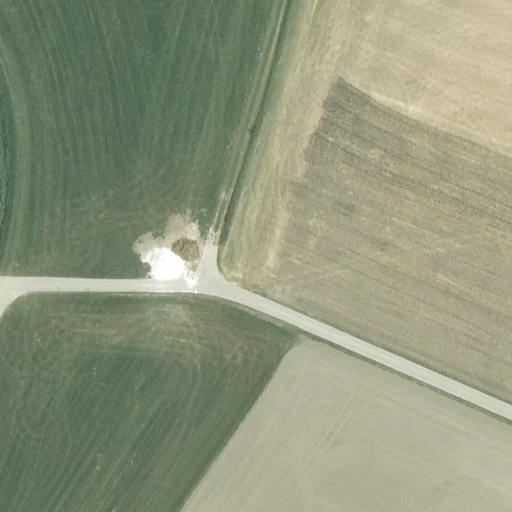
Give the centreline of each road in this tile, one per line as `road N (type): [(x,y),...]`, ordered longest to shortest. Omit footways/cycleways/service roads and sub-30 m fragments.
road 1 (track): [(0,293),(33,284),(203,286),(511,416)]
road 2 (track): [(285,0),(203,286)]
